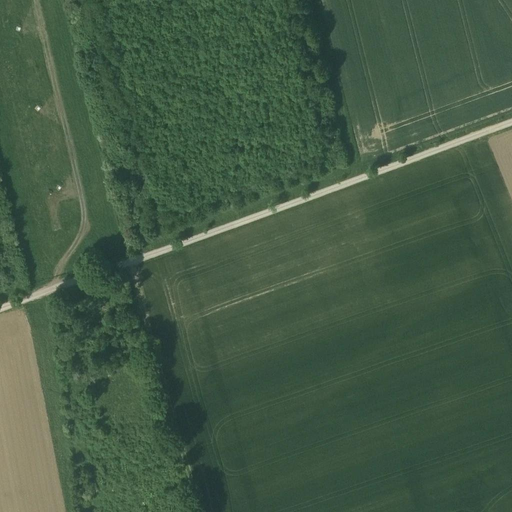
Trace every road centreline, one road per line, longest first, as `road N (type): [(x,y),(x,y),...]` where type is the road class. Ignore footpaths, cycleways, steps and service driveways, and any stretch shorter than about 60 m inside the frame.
road 1 (track): [(511,124),(0,305)]
road 2 (track): [(199,511),(134,259)]
